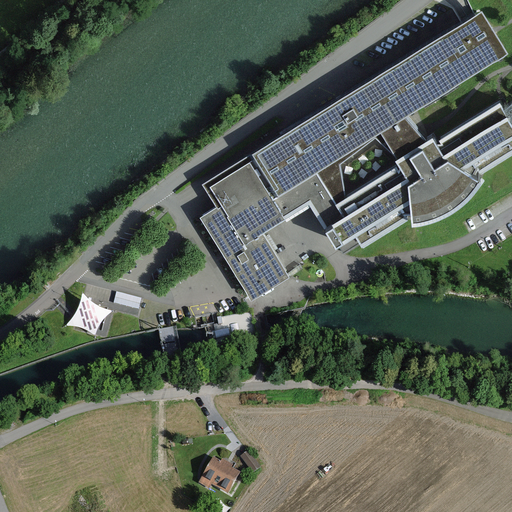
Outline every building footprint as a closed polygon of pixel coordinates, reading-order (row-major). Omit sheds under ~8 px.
[(335,237),(342,232),(344,235),(355,228),(363,240),(407,212),(419,214),(439,208),(464,194),(479,176),(481,166),(511,146),(511,114),(500,95),(437,135),(432,128),(425,132),(406,111),(509,45),(482,3),(284,127),(202,179),(216,202),(200,213),(252,294),(289,270),(264,229),(310,200),(335,237)] [(115,303),(140,309),(143,298),(117,292),(115,303)] [(80,300),(72,327),(101,335),(109,308),(80,300)] [(252,311),(219,317),(220,323),(206,325),(207,328),(208,335),(210,347),(257,339),(252,311)] [(249,452),(242,457),(254,473),(261,468),(249,452)] [(213,460),(201,482),(208,486),(211,482),(227,491),(237,474),(228,469),(229,465),(226,464),(222,461),(221,464),(213,460)]
